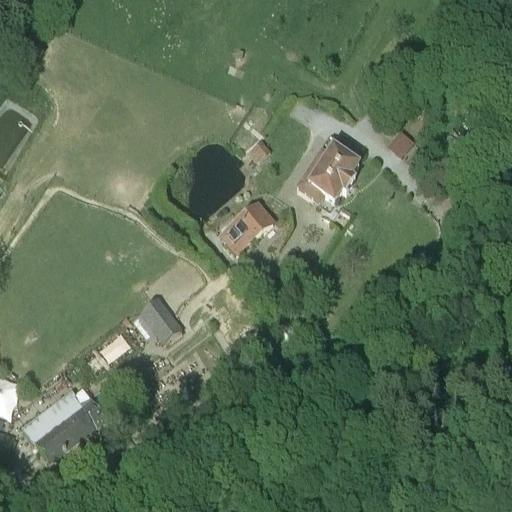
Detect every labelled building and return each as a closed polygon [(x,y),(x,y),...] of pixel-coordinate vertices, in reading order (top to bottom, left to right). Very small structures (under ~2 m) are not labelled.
[(45,60),(50,49),(38,43),(33,54),(45,60)] [(345,175),(335,168),(333,167),(314,196),(308,192),(303,200),(303,201),(299,207),(314,217),(318,210),(334,221),(342,209),(346,211),(355,198),(351,195),(359,183),(356,182),(358,179),(347,172),(345,175)] [(258,225),(243,238),(224,255),(239,271),(273,241),(258,225)] [(181,337),(156,306),(138,320),(163,352),(181,337)] [(100,355),(109,369),(134,352),(125,338),(100,355)] [(72,400),(23,435),(41,460),(90,426),(72,400)] [(15,444),(0,438),(0,465),(6,467),(15,444)]
